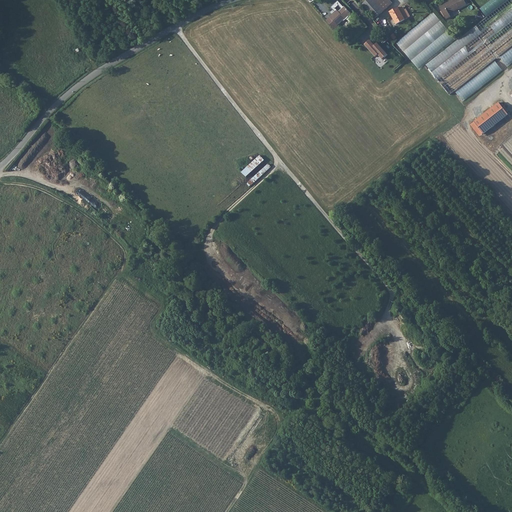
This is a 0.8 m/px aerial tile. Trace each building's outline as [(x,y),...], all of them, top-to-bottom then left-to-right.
[(330,17),(326,20),(335,30),(339,27),(338,25),(343,20),(344,21),(351,15),(351,14),(351,13),(345,6),(344,6),(338,0),(331,7),(336,11),(330,17)] [(369,0),(364,5),(376,18),(393,4),(390,0),(369,0)] [(463,7),(457,0),(454,0),(447,5),(442,8),(448,18),(452,16),(451,14),(463,7)] [(486,18),(478,25),(503,54),(511,46),(511,0),(491,0),(480,10),(486,18)] [(398,8),(391,13),(398,24),(405,20),(398,8)] [(397,42),(419,69),(456,39),(434,12),(397,42)] [(478,25),(426,66),(448,97),(503,54),(478,25)] [(385,34),(380,39),(382,42),(388,37),(385,34)] [(366,44),(370,50),(376,45),(371,40),(366,44)] [(378,43),(370,50),(376,57),(379,54),(383,59),(388,55),(378,43)] [(508,66),(511,62),(511,49),(501,58),(508,66)] [(498,63),(457,91),(462,100),(503,71),(498,63)] [(509,114),(500,102),(476,122),(485,133),(509,114)] [(476,122),(472,124),(481,136),(485,133),(476,122)] [(248,177),(265,160),(260,155),(243,172),(248,177)] [(249,183),(252,186),(271,167),(268,164),(249,183)]
